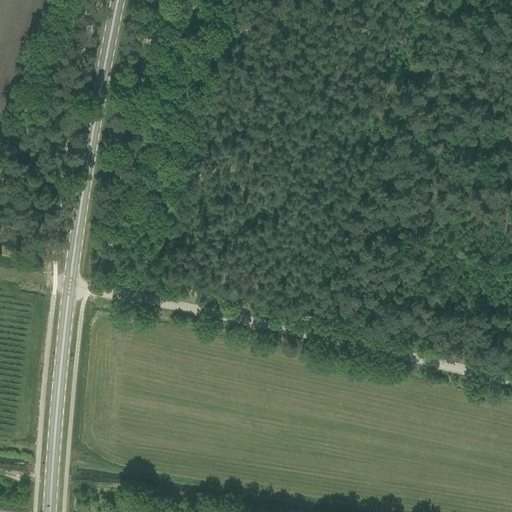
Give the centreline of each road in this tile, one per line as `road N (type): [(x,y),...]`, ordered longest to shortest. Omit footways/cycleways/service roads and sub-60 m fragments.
road 1 (primary): [(49,511),(81,185),(117,0)]
road 2 (track): [(54,284),(465,368)]
